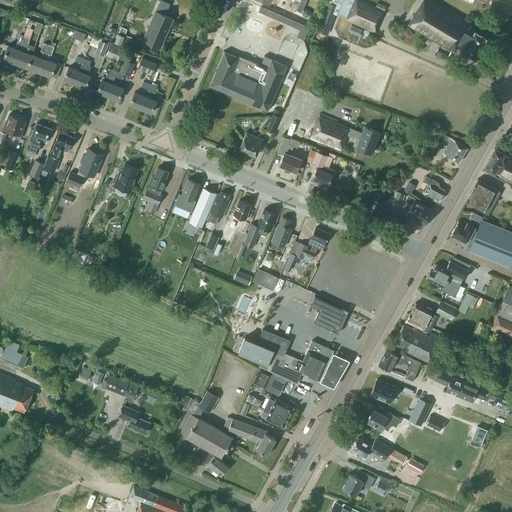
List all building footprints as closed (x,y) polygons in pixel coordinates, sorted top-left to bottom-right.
[(170,3),(162,0),(160,0),(143,39),(160,47),(173,18),(165,15),(170,3)] [(374,31),(384,10),(359,0),(354,0),(346,19),(374,31)] [(486,37),(474,31),(474,32),(468,29),(471,23),(431,0),(422,0),(408,25),(451,51),(452,49),(455,51),(457,47),(463,50),(462,52),(474,58),(486,37)] [(327,1),(316,30),(327,34),(338,6),(327,1)] [(301,12),(305,4),(300,2),(297,10),(301,12)] [(260,5),(258,11),(300,29),(297,36),(304,39),(309,27),(260,5)] [(109,26),(106,34),(112,37),(116,29),(109,26)] [(82,40),(85,34),(86,33),(76,29),(73,37),(82,40)] [(3,59),(15,63),(25,36),(20,34),(15,47),(8,45),(3,59)] [(114,42),(120,44),(124,36),(118,34),(114,42)] [(28,44),(30,38),(25,36),(15,63),(27,67),(32,53),(35,47),(28,44)] [(104,55),(108,43),(100,40),(95,52),(104,55)] [(39,71),(44,58),(46,52),(49,44),(44,43),(41,50),(40,50),(38,56),(32,53),(27,67),(39,71)] [(121,48),(110,43),(105,55),(117,59),(121,48)] [(210,85),(209,86),(210,86),(210,85),(267,110),(266,111),(267,111),(267,110),(286,65),(272,59),(273,58),(265,55),(264,56),(265,56),(261,65),(261,64),(239,55),(239,57),(236,56),(224,51),(210,85)] [(447,61),(449,57),(443,53),(440,58),(447,61)] [(142,57),(137,68),(152,74),(157,63),(142,57)] [(51,76),(56,62),(44,58),(39,71),(51,76)] [(82,63),(79,70),(75,83),(85,87),(90,74),(88,73),(91,66),(89,65),(91,61),(84,58),(82,63)] [(124,59),(119,71),(130,75),(135,63),(124,59)] [(168,75),(170,68),(159,64),(156,70),(168,75)] [(75,83),(79,70),(69,66),(64,79),(75,83)] [(112,83),(115,76),(117,71),(110,68),(109,73),(107,72),(104,80),(102,79),(97,91),(107,95),(112,83)] [(118,100),(123,87),(121,86),(122,82),(118,81),(117,85),(112,83),(107,95),(118,100)] [(145,96),(134,91),(130,104),(140,108),(145,96)] [(156,100),(145,96),(140,108),(151,112),(156,100)] [(7,130),(11,132),(17,116),(9,113),(6,121),(5,121),(1,131),(0,132),(0,139),(3,140),(7,130)] [(273,131),(279,116),(273,113),(267,128),(273,131)] [(341,151),(348,135),(350,128),(336,123),(337,120),(320,113),(310,138),(341,151)] [(23,127),(26,119),(17,116),(11,132),(16,134),(15,136),(20,138),(24,128),(23,127)] [(47,139),(48,139),(52,128),(36,122),(34,130),(31,129),(30,129),(28,135),(29,136),(31,137),(27,147),(37,151),(41,140),(46,142),(47,139)] [(348,135),(359,139),(356,147),(371,152),(379,132),(364,126),(362,132),(350,128),(348,135)] [(69,147),(74,137),(60,131),(55,141),(56,141),(51,153),(59,156),(62,149),(67,151),(69,147)] [(246,132),(239,148),(256,155),(262,139),(246,132)] [(441,148),(444,143),(447,145),(443,153),(458,162),(467,147),(451,138),(443,133),(436,145),(441,148)] [(279,165),(296,172),(301,159),(290,154),(294,146),(288,144),(290,139),(283,136),(282,141),(277,152),(283,154),(279,165)] [(80,169),(81,170),(79,174),(71,171),(67,181),(80,186),(86,172),(95,176),(103,154),(88,148),(86,153),(87,154),(86,156),(83,155),(81,162),(82,162),(80,169)] [(500,177),(511,183),(511,181),(511,159),(505,155),(505,154),(494,148),(484,167),(495,173),(495,172),(501,175),(500,177)] [(18,154),(10,151),(4,166),(12,169),(18,154)] [(328,184),(334,170),(323,166),(327,156),(316,151),(311,163),(317,165),(316,168),(312,178),(328,184)] [(59,159),(55,157),(48,155),(43,166),(50,168),(55,170),(59,159)] [(38,177),(44,163),(35,159),(29,173),(38,177)] [(118,175),(114,185),(131,192),(137,175),(136,175),(138,168),(124,163),(119,176),(118,175)] [(154,212),(158,204),(162,194),(159,193),(161,189),(162,189),(165,181),(164,181),(169,171),(158,166),(154,176),(152,176),(149,184),(150,184),(149,188),(147,187),(143,198),(142,200),(145,201),(146,199),(150,201),(147,209),(154,212)] [(429,184),(424,193),(427,195),(430,194),(439,199),(442,198),(444,194),(444,191),(445,189),(440,185),(439,182),(433,178),(432,179),(426,175),(423,180),(429,184)] [(179,193),(174,204),(190,211),(195,200),(193,199),(199,183),(188,178),(181,194),(179,193)] [(495,188),(477,179),(465,201),(466,202),(466,201),(489,213),(493,205),(500,191),(495,188)] [(411,193),(416,185),(410,181),(405,190),(411,193)] [(190,221),(201,226),(216,192),(204,187),(190,221)] [(388,192),(378,187),(372,197),(383,203),(388,192)] [(227,198),(229,194),(221,191),(220,194),(218,193),(207,219),(216,223),(219,215),(222,217),(230,199),(227,198)] [(71,203),(73,198),(63,194),(61,199),(71,203)] [(433,210),(415,199),(416,198),(409,194),(405,201),(412,204),(406,214),(411,217),(412,219),(414,220),(416,220),(423,224),(425,223),(433,210)] [(248,213),(247,213),(251,205),(249,204),(249,203),(246,201),(244,202),(239,200),(233,214),(232,214),(228,221),(227,220),(222,232),(231,236),(236,224),(239,217),(246,220),(248,213)] [(381,205),(377,212),(383,216),(387,209),(381,205)] [(252,247),(261,227),(268,230),(275,213),(264,209),(257,225),(252,223),(243,244),(252,247)] [(279,223),(272,241),(285,246),(292,228),(287,226),(290,219),(282,216),(279,223)] [(458,221),(451,234),(466,243),(466,242),(471,245),(469,249),(510,265),(511,261),(511,231),(485,220),(479,232),(473,229),(475,226),(467,222),(465,225),(458,221)] [(21,221),(17,233),(26,236),(29,231),(26,230),(28,224),(21,221)] [(315,253),(318,248),(322,250),(330,234),(316,227),(308,243),(313,246),(311,251),(306,249),(308,246),(300,242),(296,253),(303,257),(304,254),(313,258),(315,253)] [(214,247),(218,236),(212,234),(207,245),(214,247)] [(83,261),(89,247),(82,244),(84,239),(78,237),(70,256),(83,261)] [(385,288),(391,291),(404,265),(385,255),(383,258),(364,249),(358,262),(371,268),(355,301),(374,310),(385,288)] [(292,262),(295,255),(290,253),(287,260),(292,262)] [(432,271),(431,270),(426,278),(442,286),(441,288),(446,291),(452,280),(457,283),(460,275),(464,277),(468,269),(468,268),(470,264),(454,256),(452,261),(450,260),(446,268),(436,263),(436,264),(434,264),(433,267),(434,268),(432,271)] [(258,268),(252,280),(259,283),(265,271),(258,268)] [(317,268),(311,282),(320,286),(326,272),(317,268)] [(238,272),(235,280),(249,286),(252,278),(238,272)] [(491,288),(501,292),(506,279),(495,275),(491,288)] [(511,285),(509,284),(490,327),(511,336),(511,285)] [(467,293),(458,310),(464,313),(474,296),(467,293)] [(324,299),(319,309),(338,318),(333,329),(332,329),(332,330),(338,333),(348,310),(342,307),(342,308),(324,299)] [(436,311),(432,310),(436,311),(452,319),(457,309),(441,301),(436,311)] [(425,307),(415,302),(411,312),(410,312),(407,312),(405,318),(406,320),(423,329),(423,331),(427,332),(431,330),(438,315),(431,312),(432,310),(432,308),(427,305),(426,307),(425,307)] [(480,334),(485,321),(481,320),(476,333),(480,334)] [(431,363),(443,339),(431,333),(429,336),(415,329),(404,323),(394,343),(405,348),(405,349),(431,363)] [(238,352),(238,353),(250,357),(249,360),(261,365),(297,383),(297,382),(294,381),(299,371),(319,380),(329,358),(327,357),(331,347),(313,339),(309,347),(303,360),(284,352),(289,339),(263,328),(257,342),(245,337),(238,352)] [(472,335),(469,343),(474,346),(478,338),(472,335)] [(21,357),(22,355),(16,353),(17,350),(19,344),(8,340),(6,346),(1,357),(11,361),(11,362),(18,364),(21,357)] [(387,349),(379,365),(390,370),(396,359),(403,362),(410,366),(409,368),(416,372),(421,362),(399,351),(398,354),(387,349)] [(446,367),(451,357),(445,354),(441,365),(446,367)] [(349,363),(334,356),(320,384),(334,391),(349,363)] [(83,366),(79,377),(87,380),(92,370),(83,366)] [(260,366),(252,382),(265,388),(273,371),(260,366)] [(446,391),(459,396),(465,382),(452,377),(453,376),(439,370),(435,380),(442,383),(442,382),(448,385),(446,391)] [(22,384),(22,383),(15,380),(16,378),(0,372),(0,406),(12,411),(13,407),(24,411),(33,388),(22,384)] [(117,392),(134,399),(139,386),(122,379),(117,392)] [(390,402),(396,387),(376,379),(370,393),(390,402)] [(465,382),(459,396),(472,402),(475,396),(482,399),(486,389),(478,386),(478,387),(465,382)] [(488,398),(507,405),(511,396),(492,388),(488,398)] [(198,406),(203,408),(211,412),(219,396),(207,389),(198,406)] [(249,399),(259,403),(263,395),(253,390),(249,399)] [(192,398),(186,395),(180,406),(187,410),(192,398)] [(269,398),(266,405),(272,407),(271,410),(277,413),(278,410),(289,415),(293,406),(282,401),(276,398),(275,400),(269,398)] [(417,402),(409,419),(421,425),(429,408),(417,402)] [(123,405),(118,416),(129,420),(127,426),(145,433),(150,422),(137,417),(139,411),(123,405)] [(271,410),(272,407),(266,405),(263,410),(261,415),(266,417),(273,421),(272,421),(283,427),(289,415),(278,410),(277,413),(271,410)] [(396,425),(401,418),(388,411),(386,415),(374,409),(368,420),(381,428),(382,426),(388,429),(391,423),(396,425)] [(180,432),(212,450),(220,455),(221,456),(232,436),(222,430),(191,413),(180,432)] [(434,427),(438,418),(430,415),(426,424),(434,427)] [(260,442),(256,449),(266,454),(275,438),(266,433),(267,430),(233,418),(232,418),(227,416),(222,430),(232,436),(238,440),(241,435),(257,441),(260,442)] [(407,428),(411,421),(402,416),(398,423),(407,428)] [(476,425),(469,443),(480,447),(487,429),(476,425)] [(358,437),(352,448),(366,456),(369,451),(384,459),(391,447),(375,439),(372,445),(358,437)] [(214,468),(221,474),(228,466),(218,458),(220,455),(212,450),(211,451),(199,445),(193,455),(207,463),(209,464),(206,468),(211,471),(214,468)] [(392,458),(402,463),(406,456),(396,450),(392,458)] [(408,466),(423,473),(427,464),(413,457),(408,466)] [(359,478),(350,473),(342,488),(355,494),(361,484),(369,488),(375,477),(363,471),(359,478)] [(380,480),(376,487),(385,491),(385,490),(387,491),(388,488),(387,487),(388,484),(380,480)] [(184,511),(187,506),(133,485),(129,496),(140,501),(137,510),(136,509),(134,511),(184,511)] [(90,511),(99,491),(95,490),(86,510),(90,511)] [(361,511),(344,503),(342,506),(335,503),(330,511),(361,511)]
